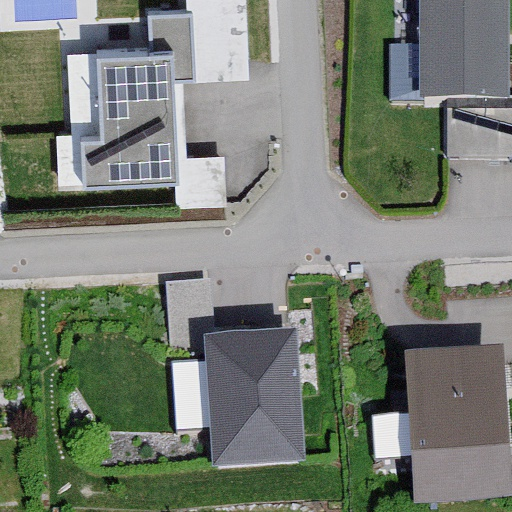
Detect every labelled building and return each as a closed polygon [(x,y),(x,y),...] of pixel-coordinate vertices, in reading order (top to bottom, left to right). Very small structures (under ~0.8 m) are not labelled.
[(180,0),(181,13),(143,14),(144,48),(67,51),(69,135),(52,136),(54,186),(168,183),(169,210),(223,208),(221,154),(183,156),(181,83),(241,81),(238,0),(180,0)] [(511,51),(509,51),(509,0),(420,0),(418,106),(445,107),(443,163),(511,164),(511,51)] [(294,325),(205,334),(218,470),(308,462),(294,325)] [(502,348),(397,355),(407,504),(511,497),(502,348)] [(180,421),(208,420),(207,361),(186,361),(187,390),(179,390),(180,421)]
